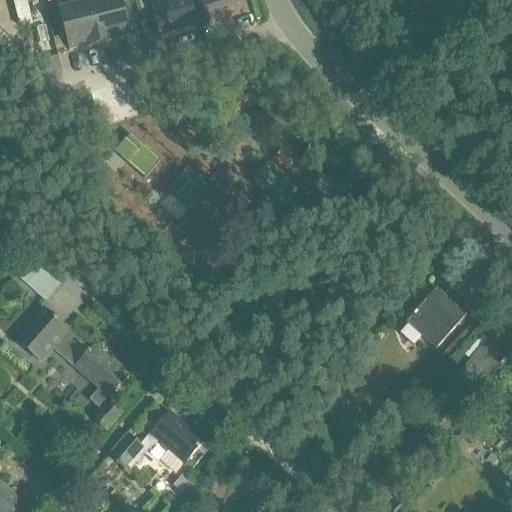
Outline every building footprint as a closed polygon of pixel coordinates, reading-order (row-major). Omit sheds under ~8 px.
[(86,49),(100,46),(88,0),(73,0),(75,4),(58,9),(69,52),(86,47),(86,49)] [(88,0),(100,46),(114,42),(114,40),(131,36),(121,0),(88,0)] [(197,29),(189,0),(168,0),(169,1),(167,2),(170,13),(154,17),(159,38),(197,29)] [(243,0),(200,0),(209,25),(247,13),(243,0)] [(140,189),(108,207),(124,232),(157,211),(140,189)] [(155,243),(178,273),(188,265),(165,235),(155,243)] [(16,243),(7,254),(18,263),(27,251),(16,243)] [(11,272),(45,302),(60,285),(26,255),(11,272)] [(335,324),(351,289),(332,281),(316,315),(335,324)] [(413,347),(421,338),(434,350),(464,317),(437,293),(407,326),(399,335),(413,347)] [(67,332),(68,331),(45,310),(16,343),(39,364),(52,349),(67,332)] [(93,348),(90,351),(67,332),(52,349),(63,361),(74,369),(73,370),(89,382),(98,391),(89,401),(101,411),(93,420),(107,432),(123,414),(112,404),(115,400),(112,397),(128,378),(93,348)] [(491,338),(455,378),(474,396),(510,356),(509,355),(508,355),(492,340),(491,338)] [(433,419),(449,401),(441,393),(425,411),(433,419)] [(511,412),(496,430),(511,444),(511,412)] [(186,464),(193,470),(204,457),(198,451),(203,445),(204,444),(168,414),(149,436),(157,443),(168,452),(160,462),(175,475),(183,465),(184,466),(186,464)] [(129,436),(110,458),(125,471),(127,469),(130,471),(136,463),(138,465),(143,460),(141,458),(148,449),(157,443),(149,436),(140,446),(129,436)] [(204,457),(209,450),(203,445),(198,451),(204,457)] [(60,476),(73,461),(58,447),(44,462),(60,476)] [(0,511),(17,511),(24,505),(0,482),(0,511)] [(379,511),(381,511),(390,502),(376,491),(367,502),(379,511)]
